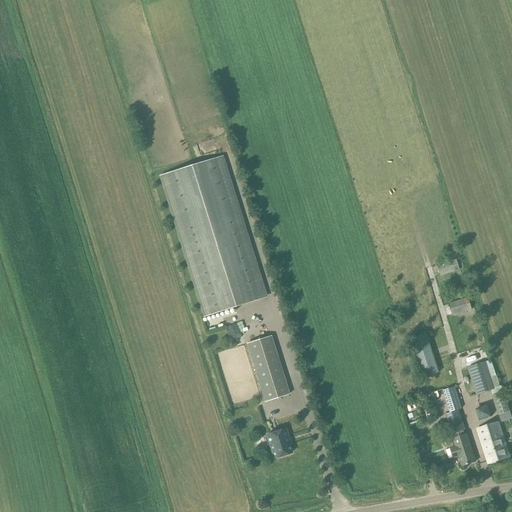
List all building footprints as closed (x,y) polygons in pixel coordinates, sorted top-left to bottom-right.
[(223,158),(159,177),(203,316),(266,296),(223,158)] [(437,264),(440,275),(460,270),(456,259),(437,264)] [(472,309),(469,298),(449,304),(453,315),(472,309)] [(425,333),(410,338),(423,377),(438,372),(425,333)] [(289,395),(271,337),(247,344),(265,402),(289,395)] [(495,389),(494,384),(486,361),(467,367),(476,395),(495,389)] [(453,387),(443,390),(450,412),(460,409),(453,387)] [(504,392),(492,396),(498,415),(510,411),(504,392)] [(487,405),(475,409),(479,421),(491,417),(487,405)] [(459,410),(446,414),(453,434),(465,430),(459,410)] [(498,423),(477,430),(488,463),(509,457),(498,423)] [(288,438),(285,430),(267,436),(267,437),(265,438),(268,447),(270,446),(274,458),(291,453),(286,438),(288,438)] [(463,465),(476,462),(467,434),(454,438),(456,446),(451,448),(454,458),(459,456),(463,465)]
